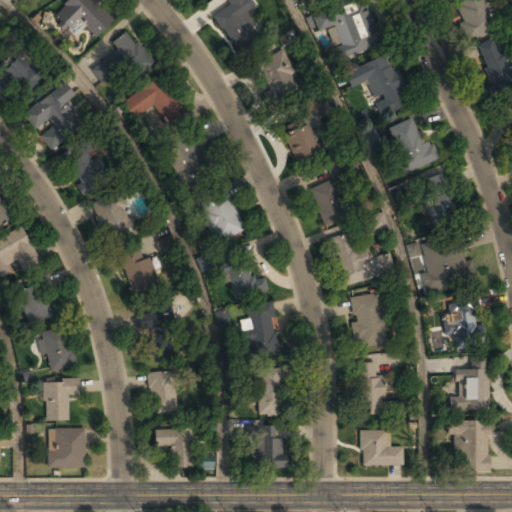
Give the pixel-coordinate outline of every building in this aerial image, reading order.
[(94,38),(111,21),(90,0),(69,0),(53,16),(74,37),(84,28),(94,38)] [(210,0),(204,5),(212,15),(228,3),(225,0),(210,0)] [(380,44),(364,0),(345,0),(309,13),(316,34),(333,28),(340,46),(333,49),(337,59),(380,44)] [(483,0),(457,0),(454,1),(465,40),(493,32),(483,0)] [(211,18),(238,52),(257,37),(239,14),(235,17),(226,7),(211,18)] [(114,54),(135,80),(153,65),(126,31),(110,44),(117,52),(114,54)] [(511,78),(497,50),(478,60),(492,87),(511,78)] [(260,59),(268,98),(295,93),(287,54),(260,59)] [(407,106),(387,54),(343,72),(350,91),(366,85),(378,117),(407,106)] [(39,77),(16,57),(0,75),(0,83),(20,100),(39,77)] [(121,104),(133,119),(151,105),(166,125),(182,112),(155,77),(121,104)] [(32,130),(76,102),(65,85),(21,112),(32,130)] [(384,129),(403,174),(437,159),(430,142),(422,145),(411,118),(384,129)] [(307,122),(282,128),(292,162),(316,155),(307,122)] [(186,138),(162,148),(178,184),(202,173),(186,138)] [(77,192),(98,188),(92,156),(71,159),(77,192)] [(419,181),(433,220),(454,213),(441,173),(419,181)] [(309,189),(324,229),(346,220),(331,181),(309,189)] [(214,244),(244,231),(228,193),(198,206),(214,244)] [(89,208),(114,245),(136,230),(112,194),(89,208)] [(0,199),(0,225),(12,217),(0,199)] [(367,233),(384,227),(379,214),(363,220),(367,233)] [(21,229),(0,239),(0,278),(15,271),(17,274),(38,264),(21,229)] [(392,273),(388,255),(369,259),(367,249),(353,252),(349,234),(330,239),(341,286),(392,273)] [(142,259),(137,247),(115,256),(132,297),(159,285),(147,257),(142,259)] [(470,262),(462,263),(461,248),(440,250),(442,280),(472,277),(470,262)] [(266,291),(264,277),(251,280),(247,260),(217,266),(220,283),(230,281),(233,297),(266,291)] [(27,325),(53,317),(42,282),(16,290),(27,325)] [(387,343),(380,294),(347,298),(354,348),(387,343)] [(280,351),(271,301),(244,305),(246,318),(237,320),(242,348),(250,346),(252,356),(280,351)] [(140,313),(147,355),(173,351),(166,309),(140,313)] [(474,325),(474,310),(446,310),(446,342),(484,342),(484,325),(474,325)] [(47,374),(74,367),(64,328),(37,335),(47,374)] [(486,359),(469,360),(469,371),(454,372),(455,397),(446,397),(447,413),(487,412),(486,359)] [(356,363),(356,414),(381,414),(381,363),(356,363)] [(257,369),(257,416),(279,416),(279,369),(257,369)] [(172,371),(145,375),(151,415),(178,411),(172,371)] [(67,421),(67,396),(78,395),(77,381),(42,382),(43,422),(67,421)] [(488,472),(488,422),(448,422),(448,452),(457,452),(457,472),(488,472)] [(275,426),(255,426),(255,467),(283,468),(283,438),(275,437),(275,426)] [(46,429),(46,468),(82,468),(82,429),(46,429)] [(191,469),(190,429),(153,430),(153,448),(169,447),(170,470),(191,469)] [(358,430),(358,466),(402,466),(402,448),(385,448),(385,430),(358,430)] [(0,446),(10,446),(10,433),(0,432),(0,446)]
